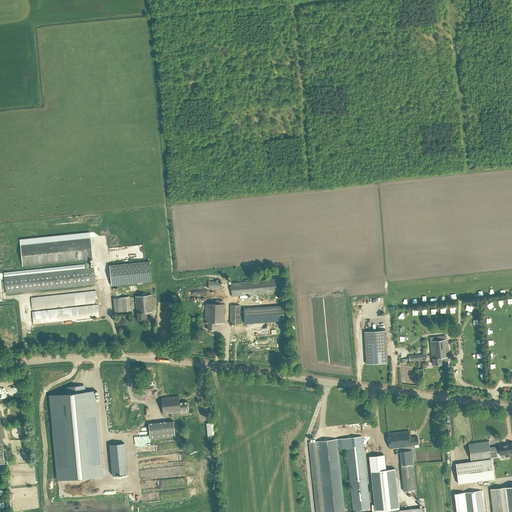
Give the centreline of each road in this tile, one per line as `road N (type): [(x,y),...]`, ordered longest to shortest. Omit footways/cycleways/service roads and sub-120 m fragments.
road 1 (unclassified): [(0,364),(166,359),(511,407)]
road 2 (track): [(378,183),(393,390)]
